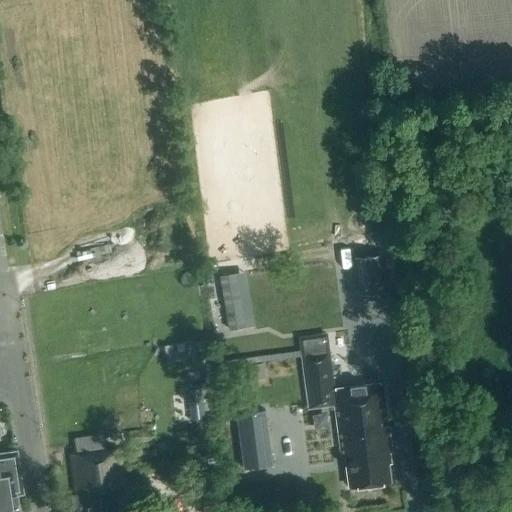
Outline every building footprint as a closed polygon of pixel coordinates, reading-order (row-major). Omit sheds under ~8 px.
[(382,254),(354,258),(359,294),(387,290),(382,254)] [(232,273),(219,275),(229,329),(242,326),(232,273)] [(326,333),(299,336),(301,355),(308,408),(334,404),(341,457),(345,457),(349,486),(389,481),(387,463),(388,463),(387,451),(391,451),(382,382),(333,388),(328,352),(326,333)] [(212,391),(188,394),(191,419),(215,416),(212,391)] [(265,408),(236,412),(243,467),(272,463),(265,408)] [(104,449),(102,434),(74,438),(76,453),(69,454),(74,492),(70,493),(73,511),(114,511),(113,499),(126,498),(119,447),(104,449)] [(0,511),(15,511),(18,509),(14,487),(22,486),(16,450),(0,451),(0,511)]
